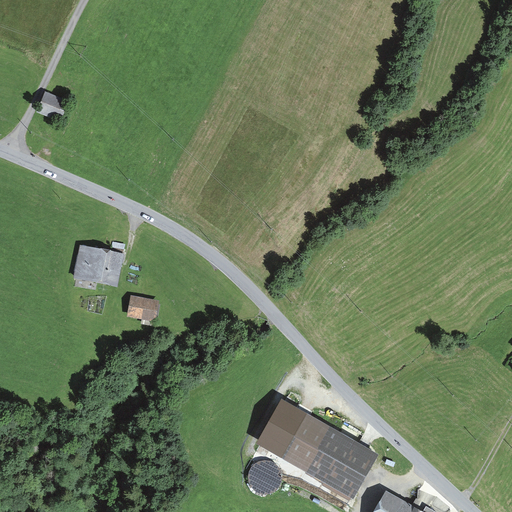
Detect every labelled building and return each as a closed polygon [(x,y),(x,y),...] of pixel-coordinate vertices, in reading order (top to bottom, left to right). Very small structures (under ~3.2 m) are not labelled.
[(37,116),(56,124),(63,107),(44,99),(37,116)] [(114,256),(82,251),(77,285),(109,290),(114,256)] [(157,303),(131,296),(126,316),(152,323),(157,303)] [(378,454),(307,413),(282,458),(352,499),(378,454)] [(280,482),(274,460),(251,466),(257,488),(280,482)] [(424,511),(386,491),(374,511),(424,511)]
